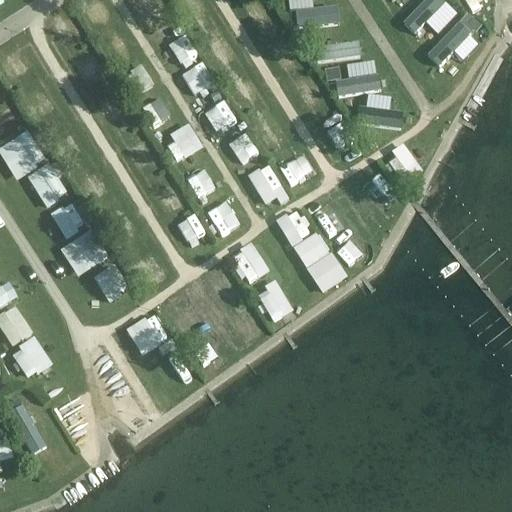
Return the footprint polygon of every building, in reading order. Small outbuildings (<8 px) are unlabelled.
[(425,34),(443,18),(449,25),(461,14),(447,0),(438,0),(415,22),(425,34)] [(467,0),(472,9),(487,0),(467,0)] [(217,3),(195,12),(204,33),(226,24),(217,3)] [(343,3),(309,8),(311,22),(345,17),(343,3)] [(469,20),(463,27),(475,36),(480,29),(469,20)] [(174,22),(166,26),(171,34),(178,29),(174,22)] [(107,31),(115,49),(125,45),(117,27),(107,31)] [(330,47),(362,47),(362,33),(330,33),(330,47)] [(85,40),(97,61),(107,55),(95,34),(85,40)] [(25,62),(15,37),(0,42),(0,48),(7,69),(25,62)] [(244,49),(222,61),(234,82),(256,70),(244,49)] [(127,64),(139,85),(158,74),(146,53),(127,64)] [(383,64),(348,70),(350,85),(385,80),(383,64)] [(0,95),(12,88),(0,67),(0,95)] [(321,71),(312,75),(321,96),(330,92),(321,71)] [(60,78),(51,83),(45,72),(24,83),(37,110),(68,94),(60,78)] [(153,115),(164,111),(158,92),(147,96),(153,115)] [(401,120),(405,105),(367,94),(362,110),(401,120)] [(343,96),(335,100),(340,109),(347,105),(343,96)] [(64,142),(82,131),(70,111),(52,122),(64,142)] [(286,117),(267,126),(279,150),(298,141),(286,117)] [(13,134),(27,163),(49,152),(35,123),(13,134)] [(369,137),(364,141),(370,150),(375,147),(369,137)] [(98,151),(79,164),(88,177),(107,164),(98,151)] [(32,168),(50,196),(71,183),(54,154),(32,168)] [(289,164),(298,184),(318,175),(310,155),(289,164)] [(191,163),(198,184),(217,177),(211,157),(191,163)] [(178,169),(159,180),(169,199),(188,187),(178,169)] [(373,181),(384,196),(401,184),(389,169),(373,181)] [(107,186),(98,189),(105,207),(113,204),(107,186)] [(55,204),(68,227),(90,215),(76,191),(55,204)] [(221,229),(245,219),(238,203),(214,213),(221,229)] [(201,206),(191,211),(201,230),(211,225),(201,206)] [(88,260),(112,247),(97,219),(73,231),(88,260)] [(320,222),(297,237),(310,257),(333,243),(320,222)] [(349,257),(362,247),(350,232),(337,242),(349,257)] [(154,242),(135,253),(150,277),(168,266),(154,242)] [(314,258),(324,281),(344,273),(334,249),(314,258)] [(97,267),(112,292),(133,280),(119,255),(97,267)] [(274,311),(296,303),(284,272),(261,280),(274,311)] [(0,306),(0,310),(16,336),(38,323),(20,294),(0,306)] [(258,297),(238,305),(245,324),(266,316),(258,297)] [(187,327),(196,322),(185,302),(175,308),(187,327)] [(158,304),(147,310),(159,333),(170,327),(158,304)] [(30,368),(55,354),(41,326),(15,340),(30,368)] [(180,349),(168,358),(173,366),(185,357),(180,349)] [(136,358),(118,366),(127,385),(145,376),(136,358)] [(14,403),(33,439),(47,432),(29,396),(14,403)]
